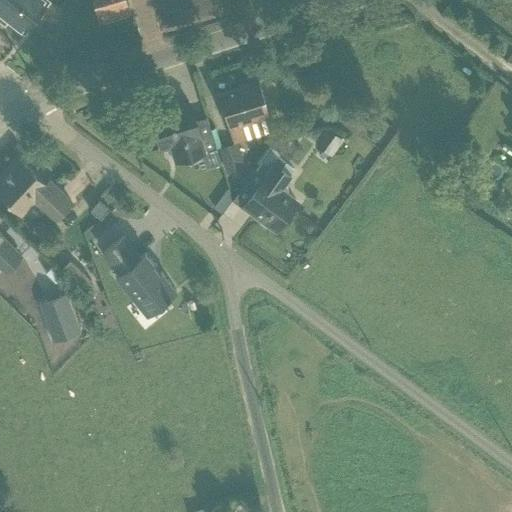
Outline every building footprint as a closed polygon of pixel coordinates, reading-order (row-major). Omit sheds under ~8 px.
[(0,0),(0,13),(21,31),(45,0),(0,0)] [(129,8),(126,0),(89,0),(95,18),(129,8)] [(235,142),(272,128),(253,75),(215,88),(235,142)] [(175,159),(205,149),(189,101),(148,115),(159,148),(171,144),(175,159)] [(356,131),(344,147),(356,155),(368,139),(356,131)] [(52,221),(70,201),(20,155),(0,176),(0,196),(20,215),(32,202),(52,221)] [(241,206),(273,230),(292,205),(277,194),(294,171),(276,158),(241,206)] [(296,180),(306,185),(315,167),(306,162),(296,180)] [(150,304),(172,287),(125,230),(103,248),(150,304)] [(81,272),(101,284),(108,271),(89,260),(81,272)] [(211,511),(234,511),(231,503),(211,511)]
